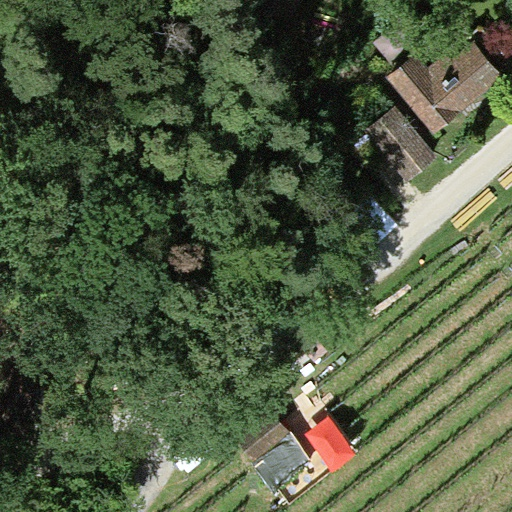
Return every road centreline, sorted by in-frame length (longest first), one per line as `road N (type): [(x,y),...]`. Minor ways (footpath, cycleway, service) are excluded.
road 1 (track): [(100,511),(199,391),(511,134)]
road 2 (track): [(0,464),(199,391)]
